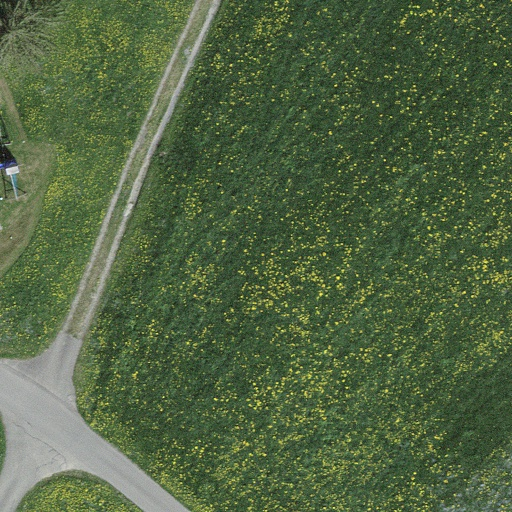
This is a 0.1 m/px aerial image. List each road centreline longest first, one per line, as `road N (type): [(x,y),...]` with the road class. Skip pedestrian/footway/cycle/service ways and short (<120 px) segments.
road 1 (track): [(2,511),(205,0)]
road 2 (track): [(143,511),(0,412)]
